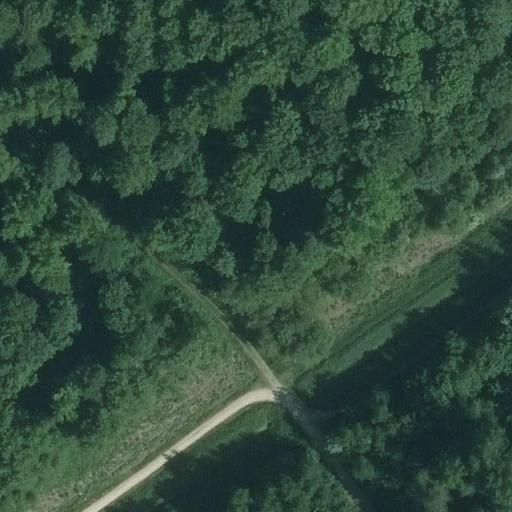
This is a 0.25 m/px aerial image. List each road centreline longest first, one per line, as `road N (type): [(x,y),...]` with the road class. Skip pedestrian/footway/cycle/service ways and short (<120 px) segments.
road 1 (track): [(0,102),(181,275),(285,396)]
road 2 (track): [(88,511),(239,403),(285,396),(309,427)]
road 3 (track): [(511,285),(309,427)]
